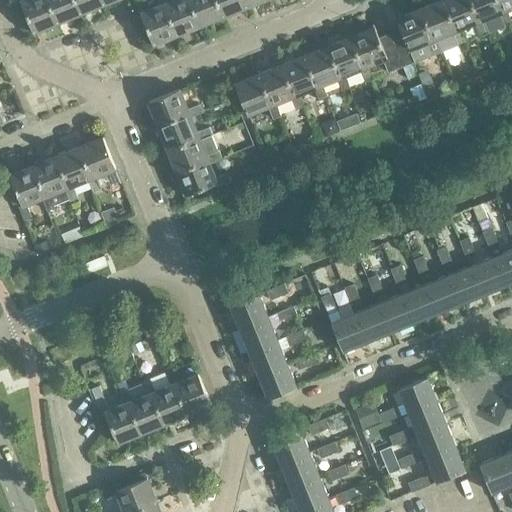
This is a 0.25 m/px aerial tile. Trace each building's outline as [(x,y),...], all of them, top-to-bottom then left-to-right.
[(48,0),(16,0),(17,1),(21,0),(33,30),(57,21),(48,0)] [(48,0),(57,21),(80,12),(75,0),(48,0)] [(75,0),(80,12),(103,2),(101,0),(75,0)] [(177,33),(165,2),(168,1),(168,0),(156,0),(159,5),(141,12),(153,43),(177,33)] [(200,24),(190,0),(170,0),(168,1),(165,2),(177,33),(200,24)] [(223,15),(217,0),(190,0),(200,24),(223,15)] [(246,6),(244,0),(217,0),(223,15),(246,6)] [(455,29),(443,0),(440,0),(420,8),(433,39),(437,37),(442,50),(465,41),(460,28),(455,29)] [(460,28),(474,22),(479,35),(488,31),(483,18),(479,20),(470,0),(443,0),(455,29),(460,28)] [(470,0),(479,20),(483,18),(488,31),(510,23),(505,10),(502,11),(497,0),(470,0)] [(502,11),(505,10),(511,6),(511,0),(497,0),(502,11)] [(433,39),(420,8),(397,17),(404,36),(393,41),(403,66),(403,67),(413,63),(442,51),(442,50),(437,37),(433,39)] [(403,66),(393,41),(382,45),(374,26),(351,36),(363,67),(367,65),(383,59),(388,72),(403,66)] [(372,78),(367,65),(363,67),(351,36),(328,45),(340,76),(344,74),(360,68),(365,81),(372,78)] [(349,87),(344,74),(340,76),(328,45),(304,55),(317,85),(320,84),(337,77),(343,90),(349,87)] [(294,94),(298,93),(313,87),(318,100),(326,96),(320,84),(317,85),(304,55),(282,64),(294,94)] [(417,74),(413,63),(403,67),(408,78),(417,74)] [(303,106),(298,93),(294,94),(282,64),(258,73),(271,104),(275,102),(291,95),(296,108),(303,106)] [(235,82),(247,113),(266,105),(271,118),(280,115),(275,102),(271,104),(258,73),(235,82)] [(158,124),(189,111),(191,115),(203,110),(201,103),(188,108),(185,99),(197,94),(192,83),(180,87),(149,100),(158,124)] [(197,130),(194,123),(206,118),(203,110),(191,115),(189,111),(158,124),(168,147),(199,134),(200,138),(213,133),(209,125),(197,130)] [(199,134),(168,147),(177,170),(208,157),(209,161),(222,156),(213,133),(200,138),(199,134)] [(103,136),(79,145),(92,176),(87,178),(92,190),(101,186),(96,174),(116,166),(103,136)] [(72,184),(87,178),(92,176),(79,145),(56,155),(68,185),(64,187),(69,199),(77,196),(72,184)] [(46,195),(41,196),(46,208),(69,199),(64,187),(68,185),(56,155),(33,164),(46,195)] [(208,157),(177,170),(186,193),(217,181),(218,185),(231,179),(228,172),(216,177),(209,161),(208,157)] [(27,202),(41,196),(46,195),(33,164),(10,173),(23,204),(19,205),(24,218),(32,215),(27,202)] [(492,227),(483,231),(490,249),(500,245),(492,227)] [(469,237),(460,241),(467,258),(476,255),(469,237)] [(446,246),(436,250),(444,268),(453,264),(446,246)] [(511,248),(493,256),(504,285),(511,281),(511,248)] [(423,255),(414,259),(421,277),(430,273),(423,255)] [(470,266),(481,294),(504,285),(493,256),(470,266)] [(399,265),(390,269),(397,287),(407,283),(399,265)] [(447,275),(458,303),(481,294),(470,266),(447,275)] [(377,274),(367,278),(375,296),(384,292),(377,274)] [(424,284),(435,313),(458,303),(447,275),(424,284)] [(288,292),(284,283),(267,290),(270,299),(288,292)] [(354,283),(345,287),(352,305),(361,301),(354,283)] [(401,294),(412,322),(435,313),(424,284),(401,294)] [(259,292),(231,303),(240,327),(269,315),(259,292)] [(331,293),(321,296),(329,314),(338,311),(331,293)] [(378,303),(389,331),(412,322),(401,294),(378,303)] [(355,312),(366,341),(389,331),(378,303),(355,312)] [(293,305),(276,312),(279,322),(297,314),(293,305)] [(366,341),(355,312),(331,322),(343,350),(366,341)] [(250,350),(278,339),(269,315),(240,327),(250,350)] [(303,328),(285,335),(288,344),(306,337),(303,328)] [(259,373),(287,362),(278,339),(250,350),(259,373)] [(298,369),(316,361),(312,352),(295,359),(298,369)] [(268,397),(297,385),(287,362),(259,373),(268,397)] [(149,378),(153,390),(152,390),(164,421),(187,412),(175,381),(170,383),(165,371),(149,378)] [(211,403),(198,372),(175,381),(187,412),(211,403)] [(409,411),(437,400),(428,376),(399,388),(409,411)] [(92,387),(96,398),(102,411),(105,410),(118,440),(141,430),(129,400),(109,408),(99,383),(92,387)] [(129,400),(141,430),(164,421),(152,390),(129,400)] [(381,420),(373,400),(355,408),(363,428),(381,420)] [(418,434),(446,423),(437,400),(409,411),(418,434)] [(384,422),(401,415),(398,405),(380,413),(384,422)] [(308,425),(308,426),(311,434),(329,427),(325,418),(308,425)] [(427,458),(456,446),(446,423),(418,434),(427,458)] [(407,427),(389,435),(392,444),(410,436),(407,427)] [(282,462),(310,451),(301,428),(272,439),(282,462)] [(321,457),(338,449),(334,440),(317,447),(321,457)] [(456,446),(427,458),(437,481),(465,470),(456,446)] [(511,450),(503,454),(511,475),(511,450)] [(291,485),(320,474),(310,451),(282,462),(291,485)] [(416,451),(398,458),(402,467),(420,460),(416,451)] [(480,464),(491,492),(511,483),(511,475),(503,454),(480,464)] [(330,480),(348,473),(344,463),(326,471),(330,480)] [(300,508),(329,496),(320,474),(291,485),(300,508)] [(408,482),(412,491),(430,484),(426,475),(408,482)] [(117,488),(117,489),(125,508),(115,511),(126,511),(157,499),(147,476),(117,488)] [(340,504),(358,496),(354,487),(336,494),(340,504)] [(301,511),(335,511),(329,496),(300,508),(301,511)] [(162,511),(157,499),(126,511),(162,511)]
